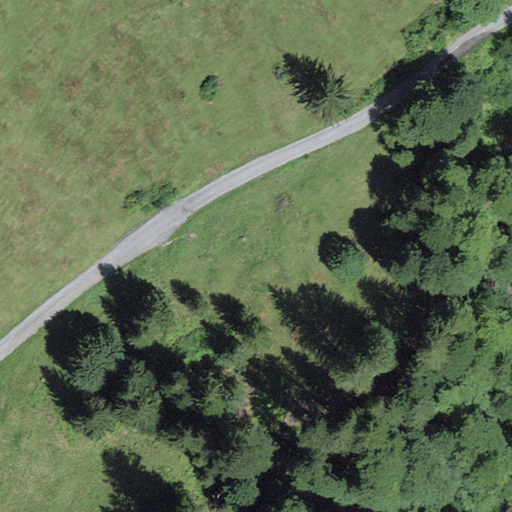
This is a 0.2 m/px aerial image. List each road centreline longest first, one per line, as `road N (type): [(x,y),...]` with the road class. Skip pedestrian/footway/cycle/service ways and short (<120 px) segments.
road 1 (track): [(511,15),(432,62),(358,123),(163,220),(0,353)]
road 2 (track): [(0,185),(93,0)]
